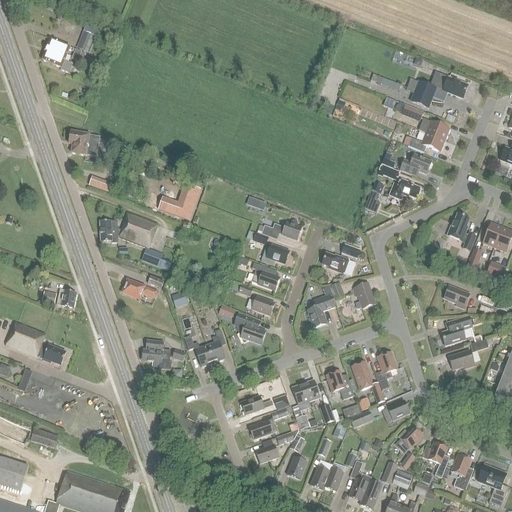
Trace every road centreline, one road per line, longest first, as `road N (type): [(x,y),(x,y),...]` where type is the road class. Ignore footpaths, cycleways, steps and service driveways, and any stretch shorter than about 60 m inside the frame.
road 1 (unclassified): [(137,421),(153,415),(7,0)]
road 2 (primary): [(137,421),(0,24)]
road 3 (residential): [(401,324),(377,246),(382,233),(464,189)]
road 4 (residential): [(511,455),(468,438),(435,409),(420,388),(401,324)]
road 5 (residential): [(307,511),(250,485),(211,389)]
road 6 (residential): [(295,360),(289,305),(318,229)]
